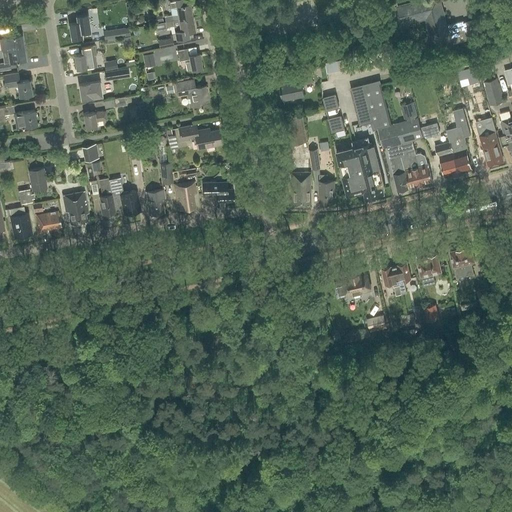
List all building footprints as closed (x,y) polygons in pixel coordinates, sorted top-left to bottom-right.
[(166,21),(193,16),(190,3),(183,4),(182,0),(170,0),(172,8),(171,8),(172,15),(166,17),(166,21)] [(472,39),(467,21),(452,25),(452,26),(448,27),(442,4),(441,5),(442,8),(440,8),(437,0),(424,0),(399,7),(402,19),(425,13),(433,40),(442,38),(444,46),(472,39)] [(79,19),(80,21),(70,23),(72,38),(83,36),(83,35),(91,34),(87,11),(78,13),(79,19)] [(196,30),(193,16),(166,21),(167,27),(174,25),(177,40),(190,37),(189,31),(196,30)] [(115,29),(104,31),(105,39),(117,37),(115,29)] [(3,50),(25,46),(23,34),(0,37),(3,50)] [(134,44),(132,34),(125,36),(127,46),(134,44)] [(158,40),(160,48),(174,45),(173,37),(158,40)] [(77,69),(88,67),(97,65),(96,54),(97,54),(96,44),(82,46),(83,52),(75,54),(77,69)] [(25,46),(3,50),(5,62),(0,63),(0,70),(12,68),(11,61),(27,59),(25,46)] [(190,61),(186,62),(187,70),(203,67),(200,52),(190,54),(189,48),(178,50),(180,61),(190,59),(190,61)] [(156,51),(145,54),(148,65),(159,62),(156,51)] [(106,70),(118,68),(116,59),(104,62),(106,70)] [(469,77),(471,84),(479,81),(475,66),(456,71),(459,80),(469,77)] [(303,85),(314,83),(311,68),(299,71),(300,78),(289,80),(289,84),(281,85),(284,101),(306,97),(303,85)] [(117,70),(105,72),(106,80),(118,78),(117,70)] [(454,71),(441,74),(443,81),(455,78),(454,71)] [(18,73),(7,75),(9,87),(18,85),(20,96),(31,94),(29,79),(20,81),(18,73)] [(504,101),(497,78),(496,78),(495,75),(483,78),(490,105),(504,101)] [(201,105),(200,101),(209,99),(206,84),(196,86),(195,79),(176,83),(179,96),(188,94),(190,107),(201,105)] [(103,95),(102,90),(101,81),(91,83),(91,82),(80,83),(82,98),(93,97),(103,95)] [(385,107),(378,81),(370,83),(378,109),(385,107)] [(378,109),(370,83),(363,85),(370,112),(378,109)] [(173,85),(166,86),(167,93),(174,92),(173,85)] [(385,107),(378,109),(370,112),(363,85),(349,88),(359,125),(370,122),(372,130),(376,129),(381,148),(387,146),(389,153),(388,157),(398,190),(409,187),(409,186),(407,180),(408,179),(398,143),(400,143),(395,124),(390,125),(385,107)] [(325,97),(323,97),(326,111),(340,107),(336,93),(325,96),(325,97)] [(126,97),(114,99),(115,106),(127,104),(126,97)] [(421,152),(416,154),(413,139),(423,137),(414,102),(401,105),(405,121),(395,124),(400,143),(398,143),(408,179),(407,180),(409,186),(417,184),(417,186),(425,184),(424,183),(433,180),(426,155),(421,152)] [(96,113),(96,111),(85,113),(87,128),(98,126),(97,121),(107,119),(106,111),(96,113)] [(26,130),(38,128),(36,113),(16,117),(18,132),(23,131),(26,131),(26,130)] [(289,144),(307,141),(303,113),(284,116),(289,144)] [(342,114),(329,118),(332,132),(346,128),(342,114)] [(511,117),(511,118),(500,121),(507,146),(510,145),(511,152),(511,117)] [(479,127),(482,135),(481,135),(480,135),(483,146),(484,148),(488,165),(504,160),(499,142),(496,131),(497,131),(493,119),(479,127)] [(437,122),(422,127),(425,138),(441,134),(437,122)] [(198,149),(221,144),(218,129),(210,131),(210,128),(197,130),(196,124),(179,128),(182,140),(196,137),(198,149)] [(447,129),(450,141),(459,172),(466,170),(471,169),(472,169),(470,158),(470,156),(470,153),(468,152),(467,150),(468,149),(462,125),(447,129)] [(352,141),(353,147),(337,151),(348,195),(365,190),(367,198),(384,194),(382,186),(385,185),(375,144),(371,145),(370,142),(368,136),(352,141)] [(132,154),(138,153),(136,137),(129,138),(132,154)] [(450,141),(436,145),(439,155),(447,152),(448,155),(440,157),(441,160),(442,165),(445,176),(448,176),(459,172),(450,141)] [(82,147),(85,161),(99,158),(96,144),(82,147)] [(318,148),(309,150),(312,169),(321,168),(318,148)] [(92,162),(94,171),(101,169),(100,161),(92,162)] [(160,163),(162,183),(174,182),(172,162),(160,163)] [(29,170),(32,190),(47,188),(44,167),(29,170)] [(185,170),(187,177),(196,175),(195,168),(185,170)] [(293,205),(311,205),(311,173),(292,173),(292,195),(293,195),(293,205)] [(320,182),(320,203),(335,203),(335,182),(328,182),(328,175),(320,175),(320,182)] [(116,212),(115,208),(113,195),(112,195),(109,180),(109,177),(99,179),(102,195),(99,196),(102,214),(116,212)] [(113,195),(115,208),(123,206),(124,213),(141,210),(137,190),(127,192),(126,190),(123,191),(120,177),(110,179),(113,195)] [(91,181),(93,193),(99,192),(97,180),(91,181)] [(193,193),(196,192),(194,182),(176,184),(180,210),(195,207),(193,193)] [(234,203),(233,188),(227,188),(227,182),(204,183),(205,196),(218,196),(218,206),(227,205),(227,203),(234,203)] [(19,191),(21,203),(32,201),(30,189),(19,191)] [(162,197),(165,197),(164,189),(147,191),(150,213),(164,211),(162,197)] [(86,211),(88,210),(85,191),(64,195),(67,212),(70,212),(72,224),(88,221),(86,211)] [(28,212),(25,212),(24,206),(9,209),(11,216),(9,216),(14,237),(33,233),(28,212)] [(49,228),(62,225),(60,212),(37,217),(41,233),(49,231),(49,228)] [(451,251),(458,278),(475,274),(472,262),(475,261),(471,246),(451,251)] [(418,259),(425,287),(436,284),(433,273),(442,271),(437,254),(418,259)] [(395,264),(402,294),(407,292),(404,280),(412,278),(408,261),(395,264)] [(397,295),(402,294),(395,264),(382,267),(386,284),(394,283),(397,295)] [(344,277),(345,281),(334,284),(338,298),(348,295),(349,296),(354,295),(357,297),(362,296),(363,293),(363,291),(371,289),(367,271),(344,277)] [(489,303),(486,289),(478,290),(481,305),(489,303)] [(461,304),(463,310),(478,306),(477,301),(461,304)] [(423,307),(427,321),(440,318),(437,304),(423,307)] [(418,323),(427,321),(423,307),(423,305),(415,307),(418,323)] [(414,313),(401,316),(399,327),(416,323),(414,313)] [(384,314),(367,318),(371,333),(388,329),(384,314)] [(339,331),(333,333),(335,343),(342,341),(339,331)]
